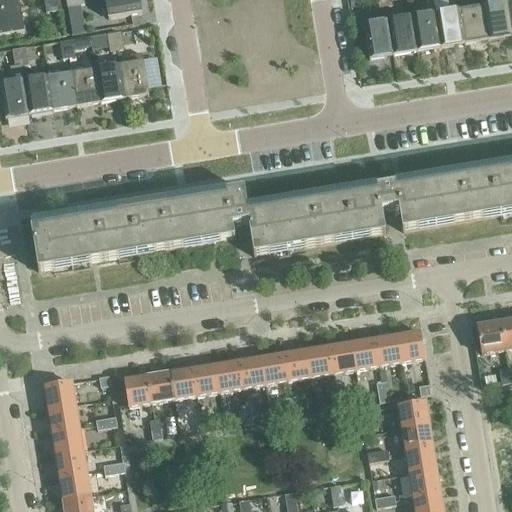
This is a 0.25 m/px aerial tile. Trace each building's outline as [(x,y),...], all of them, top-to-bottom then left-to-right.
[(17,0),(0,0),(0,12),(19,10),(17,0)] [(65,0),(67,9),(76,8),(74,0),(65,0)] [(85,7),(83,0),(74,0),(76,8),(85,7)] [(105,0),(109,21),(141,16),(138,0),(105,0)] [(379,11),(392,9),(391,0),(377,2),(379,11)] [(47,15),(62,12),(60,3),(45,5),(47,15)] [(511,38),(511,33),(507,7),(483,11),(489,43),(511,38)] [(0,40),(23,36),(19,10),(0,12),(0,40)] [(460,15),(466,46),(489,43),(483,11),(460,15)] [(436,19),(442,50),(466,46),(460,15),(436,19)] [(412,23),(418,54),(442,50),(436,19),(412,23)] [(389,26),(394,58),(418,54),(412,23),(389,26)] [(364,30),(370,62),(394,58),(389,26),(364,30)] [(120,36),(107,38),(109,46),(122,44),(120,36)] [(90,40),(73,43),(75,52),(92,49),(90,40)] [(73,44),(59,46),(61,55),(74,52),(73,44)] [(110,54),(123,52),(122,44),(109,46),(110,54)] [(25,52),(12,54),(13,62),(26,60),(25,52)] [(74,52),(61,55),(62,62),(76,60),(74,52)] [(133,67),(119,70),(124,103),(149,99),(148,91),(165,89),(163,77),(155,79),(153,70),(145,72),(142,57),(131,59),(133,67)] [(15,70),(28,68),(26,60),(13,62),(15,70)] [(124,103),(119,70),(95,74),(100,107),(124,103)] [(95,74),(71,77),(76,111),(100,107),(95,74)] [(76,111),(71,77),(48,81),(53,115),(76,111)] [(53,115),(48,81),(24,85),(29,119),(53,115)] [(0,89),(6,122),(29,119),(24,85),(0,89)] [(233,229),(249,226),(254,260),(386,238),(382,214),(399,211),(403,235),(511,216),(511,174),(397,193),(396,188),(377,191),(378,196),(249,218),(245,193),(226,196),(227,201),(33,233),(33,228),(31,228),(39,275),(235,242),(233,229)] [(511,352),(511,324),(502,326),(506,354),(511,352)] [(477,330),(482,358),(506,354),(502,326),(477,330)] [(425,363),(420,335),(397,339),(402,367),(425,363)] [(375,343),(379,371),(402,367),(397,339),(375,343)] [(352,346),(356,374),(379,371),(375,343),(352,346)] [(329,350),(334,378),(356,374),(352,346),(329,350)] [(306,354),(311,382),(334,378),(329,350),(306,354)] [(284,358),(288,386),(311,382),(306,354),(284,358)] [(261,361),(266,389),(288,386),(284,358),(261,361)] [(266,389),(261,361),(238,365),(243,393),(266,389)] [(243,393),(238,365),(216,369),(220,397),(243,393)] [(220,397),(216,369),(193,372),(197,400),(220,397)] [(197,400),(193,372),(170,376),(175,404),(197,400)] [(499,374),(502,388),(511,387),(509,372),(499,374)] [(175,404),(170,376),(148,380),(152,408),(175,404)] [(109,380),(99,382),(101,391),(111,390),(109,380)] [(124,384),(129,412),(152,408),(148,380),(124,384)] [(72,386),(44,390),(48,414),(76,409),(72,386)] [(387,386),(377,387),(378,397),(388,395),(387,386)] [(429,389),(419,390),(421,400),(431,399),(429,389)] [(341,393),(331,395),(333,404),(343,403),(341,393)] [(380,407),(390,405),(388,395),(378,397),(380,407)] [(296,400),(286,402),(287,412),(297,410),(296,400)] [(334,414),(344,413),(343,403),(333,404),(334,414)] [(426,405),(398,410),(402,433),(429,429),(426,405)] [(250,408),(240,409),(242,419),(252,418),(250,408)] [(52,436),(80,432),(76,409),(48,414),(52,436)] [(289,422),(299,420),(297,410),(287,412),(289,422)] [(372,424),(371,414),(361,416),(362,426),(372,424)] [(205,415),(195,417),(197,427),(207,425),(205,415)] [(244,429),(254,428),(252,418),(242,419),(244,429)] [(118,431),(116,421),(106,422),(108,432),(118,431)] [(96,424),(98,434),(108,432),(106,422),(96,424)] [(160,423),(150,424),(151,434),(161,433),(160,423)] [(198,437),(208,435),(207,425),(197,427),(198,437)] [(405,456),(433,451),(429,429),(402,433),(405,456)] [(56,459),(84,454),(80,432),(52,436),(56,459)] [(153,444),(163,442),(161,433),(151,434),(153,444)] [(409,479),(437,474),(433,451),(405,456),(409,479)] [(84,454),(56,459),(59,482),(87,477),(84,454)] [(389,463),(387,454),(377,455),(379,465),(389,463)] [(367,457),(369,467),(379,465),(377,455),(367,457)] [(125,476),(123,466),(113,468),(115,478),(125,476)] [(104,470),(105,479),(115,478),(113,468),(104,470)] [(437,474),(409,479),(413,501),(441,497),(437,474)] [(87,477),(59,482),(63,504),(91,500),(87,477)] [(340,489),(330,491),(332,501),(342,499),(340,489)] [(296,496),(286,498),(287,508),(297,506),(296,496)] [(443,511),(441,497),(413,501),(414,511),(443,511)] [(334,510),(344,509),(342,499),(332,501),(334,510)] [(396,509),(395,499),(385,501),(386,511),(396,509)] [(64,511),(93,511),(91,500),(63,504),(64,511)] [(375,502),(376,511),(377,511),(386,511),(385,501),(375,502)]
